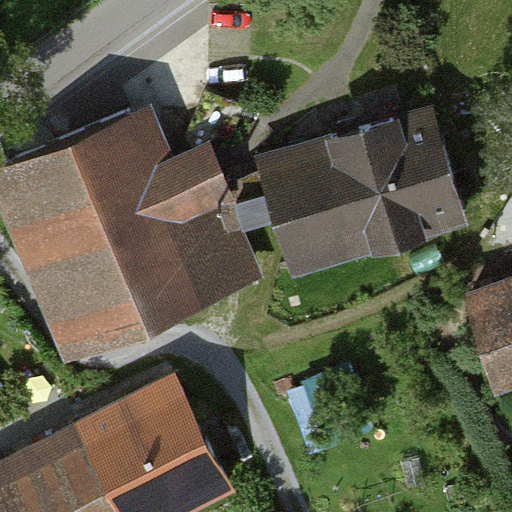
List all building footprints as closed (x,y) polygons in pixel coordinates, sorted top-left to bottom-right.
[(239,136),(250,109),(211,93),(200,120),(239,136)] [(483,221),(446,99),(276,150),(312,272),(483,221)] [(166,111),(8,171),(81,359),(272,286),(217,141),(182,154),(166,111)] [(511,281),(473,294),(499,380),(511,375),(511,281)] [(206,511),(249,491),(190,375),(0,470),(0,511),(206,511)]
